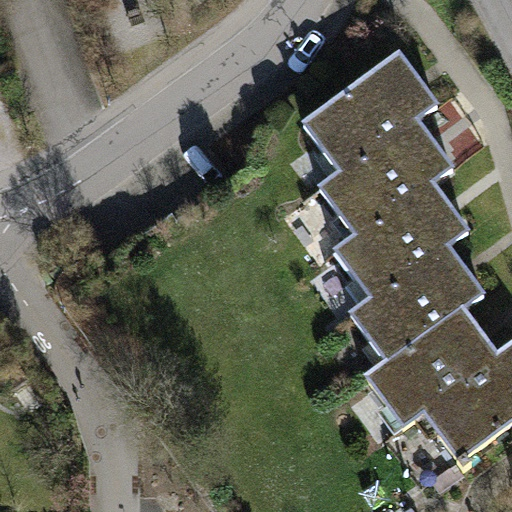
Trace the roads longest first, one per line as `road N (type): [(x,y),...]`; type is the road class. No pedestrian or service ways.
road 1 (residential): [(300,0),(274,41),(91,173),(0,216)]
road 2 (residential): [(0,244),(16,286),(75,356),(103,411),(115,511)]
